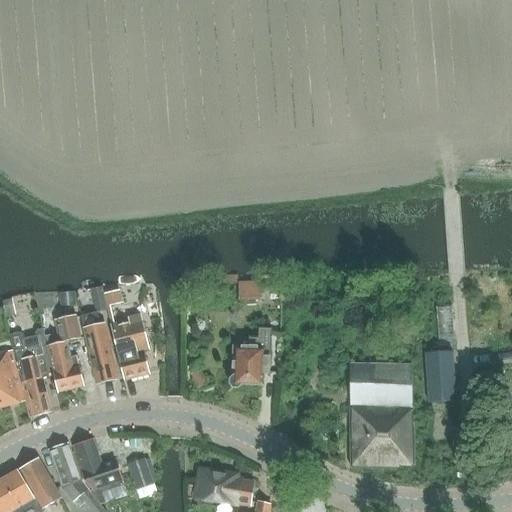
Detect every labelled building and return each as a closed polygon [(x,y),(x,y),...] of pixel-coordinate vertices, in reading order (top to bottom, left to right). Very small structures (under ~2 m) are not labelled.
[(239,275),(224,275),(218,275),(219,285),(239,285),(239,299),(260,299),(260,290),(281,290),(281,285),(260,285),(260,282),(240,282),(239,275)] [(114,290),(104,292),(107,306),(117,303),(114,290)] [(73,294),(64,295),(65,307),(74,306),(73,294)] [(2,303),(6,317),(16,315),(12,301),(2,303)] [(79,317),(82,331),(95,385),(115,380),(102,326),(100,327),(97,313),(79,317)] [(61,344),(47,347),(53,372),(58,393),(84,386),(79,366),(77,357),(71,358),(67,342),(81,339),(75,315),(55,320),(61,344)] [(110,325),(124,381),(150,375),(144,351),(149,350),(141,315),(128,318),(129,321),(110,325)] [(21,333),(10,336),(17,361),(18,360),(30,418),(50,413),(42,379),(49,377),(48,373),(53,372),(47,347),(43,329),(38,330),(36,333),(36,336),(25,339),(24,335),(21,333)] [(269,374),(271,330),(259,329),(259,339),(249,339),(249,349),(235,348),(234,377),(230,380),(230,385),(233,388),(238,388),(241,385),(262,386),(262,373),(269,374)] [(0,408),(25,402),(11,350),(0,353),(0,408)] [(455,401),(451,351),(438,352),(425,353),(429,403),(442,402),(455,401)] [(400,465),(414,466),(412,366),(349,365),(351,468),(400,469),(400,465)] [(511,403),(494,404),(495,477),(511,475),(511,403)] [(122,480),(115,460),(101,465),(93,440),(74,447),(85,481),(94,491),(122,480)] [(90,507),(96,501),(81,482),(68,444),(49,450),(62,489),(73,502),(81,496),(90,507)] [(38,459),(0,480),(0,511),(12,511),(35,499),(42,510),(61,499),(38,459)] [(145,460),(129,466),(137,489),(153,484),(145,460)] [(196,499),(204,500),(249,510),(254,487),(237,483),(238,479),(202,471),(196,499)] [(323,511),(324,491),(303,491),(302,511),(323,511)] [(269,511),(271,504),(256,502),(253,511),(269,511)]
